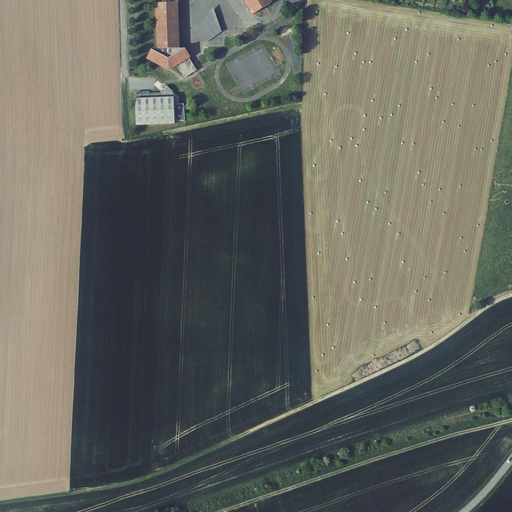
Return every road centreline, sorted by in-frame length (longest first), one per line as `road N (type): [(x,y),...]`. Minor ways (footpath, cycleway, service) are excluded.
road 1 (track): [(0,503),(166,471),(389,369),(511,297)]
road 2 (track): [(511,421),(224,511)]
